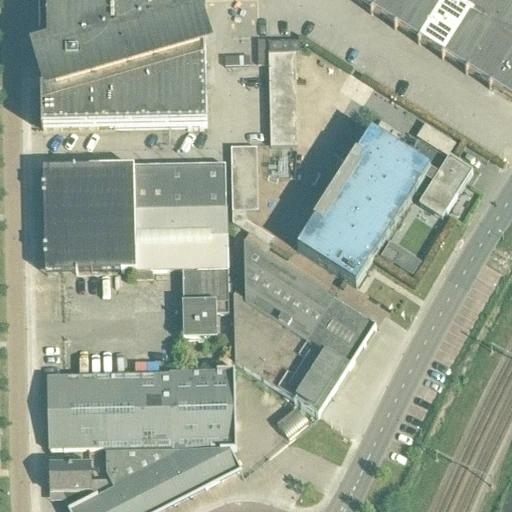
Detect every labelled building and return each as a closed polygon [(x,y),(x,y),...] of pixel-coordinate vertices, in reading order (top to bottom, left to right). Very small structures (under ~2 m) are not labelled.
[(43,92),(43,135),(207,133),(204,0),(40,0),(42,66),(47,66),(54,89),(43,92)] [(348,0),(373,15),(382,0),(348,0)] [(394,34),(415,0),(382,0),(373,15),(370,19),(394,34)] [(415,0),(394,34),(418,49),(446,4),(440,0),(415,0)] [(448,0),(446,4),(470,18),(481,0),(448,0)] [(511,0),(481,0),(470,18),(494,33),(511,3),(511,0)] [(511,44),(511,3),(494,33),(511,44)] [(418,49),(441,64),(470,18),(446,4),(418,49)] [(441,64),(465,79),(494,33),(470,18),(441,64)] [(489,94),(491,90),(511,57),(511,44),(494,33),(465,79),(489,94)] [(269,48),(269,58),(301,58),(301,47),(269,48)] [(511,57),(491,90),(511,103),(511,57)] [(269,60),(271,153),(297,152),(295,60),(269,60)] [(298,256),(356,293),(416,200),(447,219),(473,179),(450,164),(449,166),(418,146),(408,162),(372,139),(298,256)] [(347,169),(354,159),(339,149),(332,159),(347,169)] [(231,153),(232,217),(233,217),(233,229),(269,251),(274,243),(246,225),(246,217),(258,217),(257,153),(231,153)] [(183,308),(184,345),(217,345),(217,319),(229,319),(225,171),(42,174),(45,279),(121,277),(121,278),(137,278),(137,286),(152,285),(152,277),(183,276),(184,308),(183,308)] [(246,309),(234,301),(235,369),(296,408),(295,409),(318,424),(350,374),(351,374),(376,334),(265,263),(271,254),(249,240),(244,248),(246,309)] [(107,456),(107,459),(229,457),(236,457),(234,377),(169,379),(170,380),(49,383),(50,457),(107,456)] [(296,411),(276,427),(288,442),(308,426),(296,411)] [(67,505),(64,505),(67,511),(170,511),(239,477),(229,457),(107,459),(107,480),(110,486),(115,496),(87,510),(80,498),(67,498),(67,505)] [(64,505),(67,505),(67,498),(80,498),(87,510),(115,496),(110,486),(91,486),(90,471),(51,472),(51,475),(48,475),(48,487),(51,487),(51,498),(57,498),(57,505),(64,505)]
